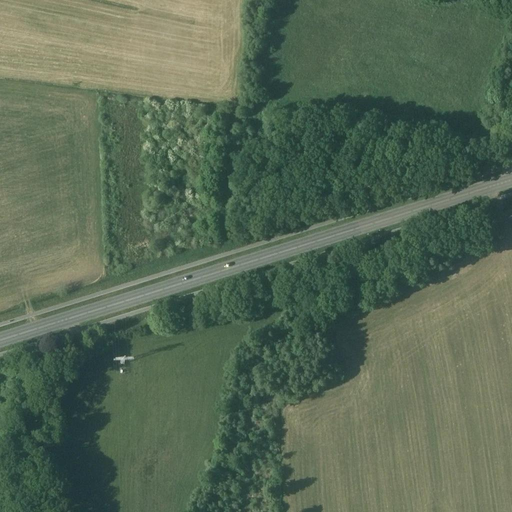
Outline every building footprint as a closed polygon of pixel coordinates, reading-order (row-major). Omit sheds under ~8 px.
[(188,0),(233,9),(235,1),(230,0),(188,0)] [(179,12),(177,23),(225,30),(227,11),(185,5),(184,12),(179,12)] [(229,62),(233,40),(174,28),(170,51),(229,62)] [(172,59),(192,64),(194,59),(174,54),(172,59)] [(461,259),(452,267),(457,273),(467,265),(461,259)]
